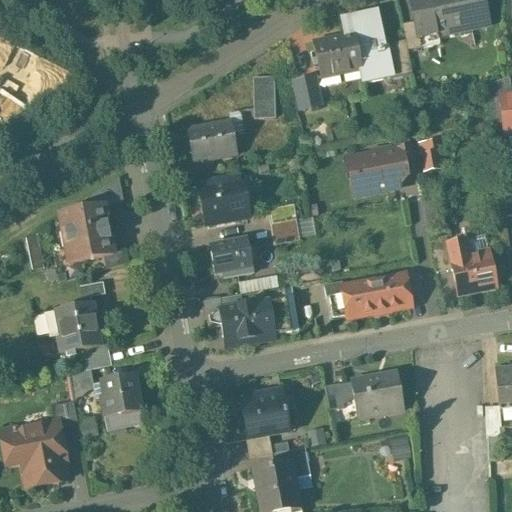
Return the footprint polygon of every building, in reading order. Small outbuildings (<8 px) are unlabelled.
[(482,0),(407,0),(413,22),(430,18),(433,32),(467,24),(469,30),(487,25),(482,0)] [(412,75),(407,52),(404,41),(387,44),(386,38),(380,39),(375,13),(339,20),(343,37),(352,34),(359,69),(362,82),(389,76),(390,80),(412,75)] [(430,18),(413,22),(400,25),(404,41),(407,52),(421,48),(417,35),(433,32),(430,18)] [(352,34),(343,37),(311,44),(319,79),(359,69),(352,34)] [(491,121),(502,120),(499,98),(509,97),(508,78),(485,86),(491,121)] [(312,80),(294,84),(299,110),(318,107),(312,80)] [(272,86),(260,86),(261,119),(273,119),(272,86)] [(511,96),(509,97),(499,98),(502,120),(503,135),(511,134),(511,96)] [(228,124),(187,131),(193,164),(234,157),(228,124)] [(412,146),(396,149),(401,173),(416,170),(412,146)] [(359,176),(348,179),(352,198),(397,190),(395,181),(401,173),(396,149),(357,157),(359,176)] [(437,151),(420,153),(423,171),(439,168),(437,151)] [(496,182),(499,194),(511,192),(511,179),(496,182)] [(240,182),(198,191),(205,227),(247,218),(240,182)] [(89,210),(102,208),(99,189),(88,197),(89,210)] [(511,192),(499,194),(502,217),(511,215),(511,192)] [(293,205),(267,210),(269,226),(290,222),(296,221),(293,205)] [(89,210),(58,215),(67,264),(103,257),(111,256),(110,250),(102,208),(89,210)] [(290,222),(269,226),(273,246),(295,242),(290,222)] [(450,269),(448,259),(446,246),(444,235),(427,238),(435,273),(450,269)] [(27,238),(32,268),(44,266),(38,236),(27,238)] [(245,240),(208,247),(214,275),(229,272),(230,278),(251,274),(245,240)] [(463,242),(446,246),(448,259),(466,255),(463,242)] [(111,256),(103,257),(105,270),(128,265),(125,248),(110,250),(111,256)] [(466,255),(448,259),(450,269),(456,298),(495,289),(486,251),(466,255)] [(341,294),(324,298),(329,320),(347,317),(347,320),(409,309),(403,275),(340,287),(341,294)] [(102,282),(87,285),(90,297),(104,294),(102,282)] [(264,302),(219,310),(225,342),(270,336),(264,302)] [(90,305),(56,312),(60,337),(56,337),(59,354),(97,346),(90,305)] [(511,370),(494,372),(497,405),(511,404),(511,370)] [(67,374),(72,403),(89,400),(87,386),(92,385),(90,371),(67,374)] [(396,374),(349,382),(356,419),(402,410),(396,374)] [(133,376),(101,383),(104,398),(100,399),(105,431),(141,426),(133,376)] [(339,384),(323,387),(328,411),(344,408),(339,384)] [(260,401),(239,405),(245,440),(267,436),(289,432),(281,390),(259,394),(260,401)] [(47,407),(51,425),(57,424),(61,442),(79,438),(72,403),(47,407)] [(15,429),(0,432),(0,436),(2,449),(5,448),(7,459),(19,456),(26,489),(67,481),(64,466),(65,465),(61,442),(57,424),(51,425),(15,432),(15,429)] [(267,436),(245,440),(249,458),(270,454),(267,436)] [(391,459),(411,456),(408,436),(388,439),(391,459)] [(486,436),(472,436),(474,485),(488,484),(487,460),(486,436)] [(499,436),(486,436),(487,460),(500,459),(499,436)] [(304,448),(270,454),(272,464),(291,460),(292,466),(307,463),(304,448)] [(291,460),(272,464),(250,468),(252,480),(256,479),(262,511),(282,511),(300,509),(292,466),(291,460)]
